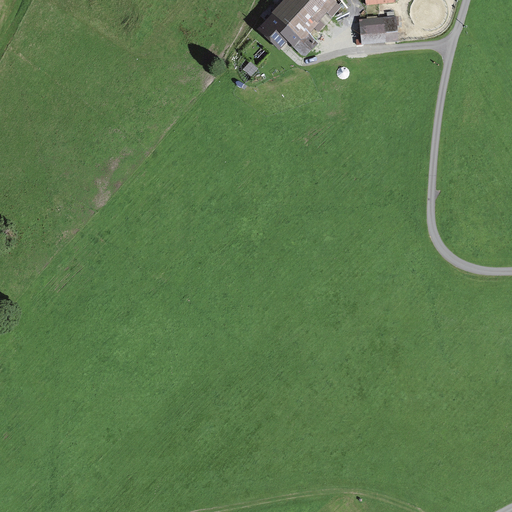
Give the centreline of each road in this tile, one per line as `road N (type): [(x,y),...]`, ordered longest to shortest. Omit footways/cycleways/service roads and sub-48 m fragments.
road 1 (unclassified): [(511,270),(465,266),(444,252),(432,230),(437,122),(465,0)]
road 2 (track): [(209,511),(361,491),(423,511)]
